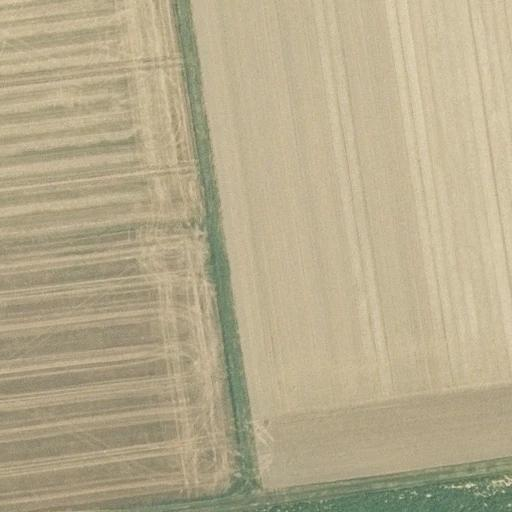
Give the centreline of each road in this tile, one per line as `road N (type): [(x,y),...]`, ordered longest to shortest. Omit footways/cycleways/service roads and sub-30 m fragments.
road 1 (track): [(252,501),(180,0)]
road 2 (track): [(511,466),(180,511)]
